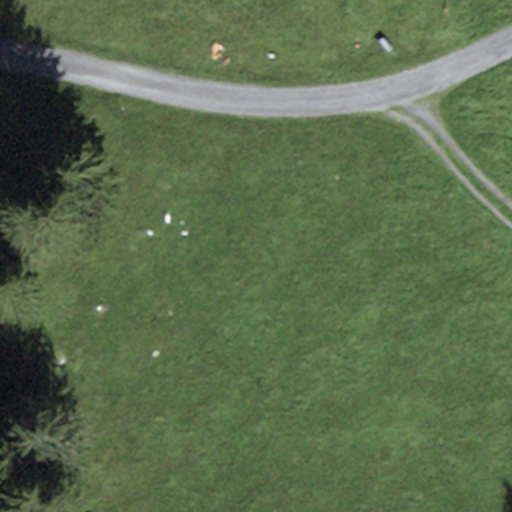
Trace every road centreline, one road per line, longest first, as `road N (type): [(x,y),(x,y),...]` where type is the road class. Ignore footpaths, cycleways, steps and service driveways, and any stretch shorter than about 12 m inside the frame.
road 1 (track): [(394,86),(222,106),(0,50)]
road 2 (track): [(511,207),(394,86)]
road 3 (track): [(511,40),(446,80),(394,86)]
